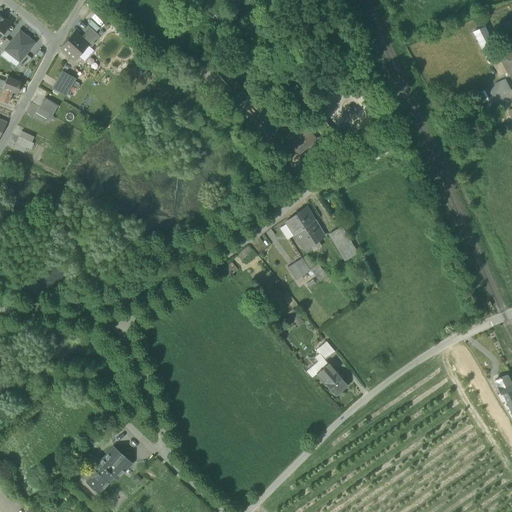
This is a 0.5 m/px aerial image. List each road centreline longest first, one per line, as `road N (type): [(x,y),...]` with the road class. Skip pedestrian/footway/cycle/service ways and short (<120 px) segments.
road 1 (unclassified): [(246,511),(345,413),(427,355),(511,313)]
road 2 (residential): [(122,322),(178,292),(314,188)]
road 3 (residential): [(219,511),(170,467),(122,322)]
road 4 (residential): [(122,322),(0,309)]
road 5 (track): [(170,467),(81,383)]
